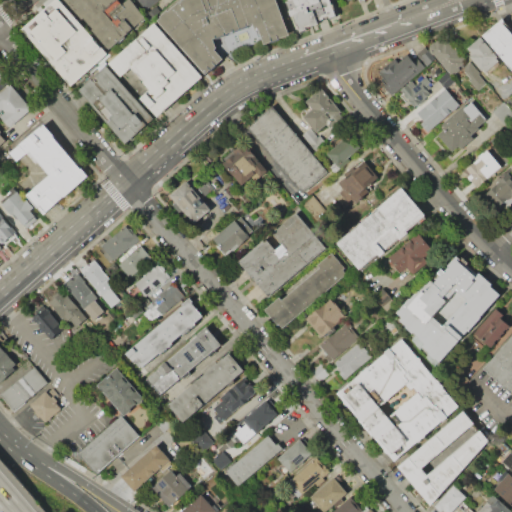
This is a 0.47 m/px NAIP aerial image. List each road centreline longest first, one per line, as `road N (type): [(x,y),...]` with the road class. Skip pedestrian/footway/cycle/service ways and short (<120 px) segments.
road 1 (residential): [(410,511),(0,29)]
road 2 (tertiary): [(0,289),(226,90),(323,48)]
road 3 (residential): [(323,48),(511,264)]
